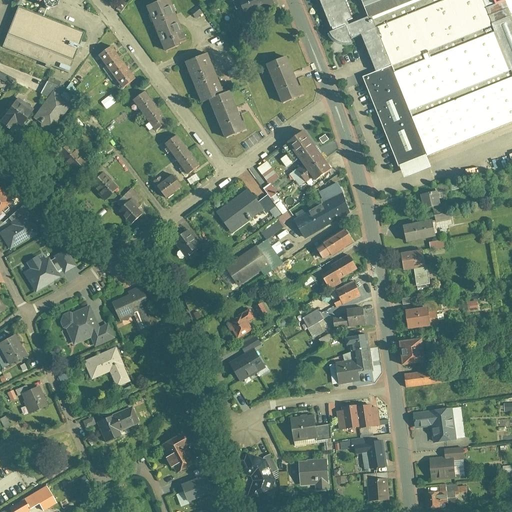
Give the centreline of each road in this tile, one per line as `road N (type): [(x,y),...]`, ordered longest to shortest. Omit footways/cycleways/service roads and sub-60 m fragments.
road 1 (residential): [(395,386),(369,222),(333,97)]
road 2 (residential): [(25,311),(95,476),(149,471),(166,511)]
road 3 (residential): [(214,364),(230,416),(244,431),(268,406),(395,386)]
road 4 (residential): [(96,0),(228,174)]
road 5 (residential): [(25,311),(141,236)]
road 6 (residential): [(228,174),(333,97)]
road 7 (residential): [(410,511),(395,386)]
